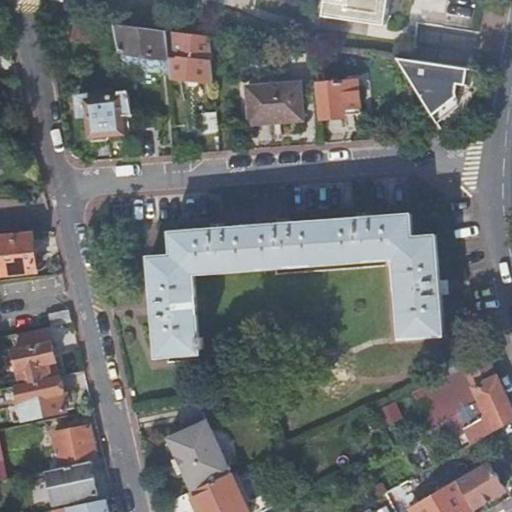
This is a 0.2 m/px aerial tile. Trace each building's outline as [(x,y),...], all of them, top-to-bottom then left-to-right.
[(324,0),(322,18),(383,27),(387,0),(324,0)] [(165,31),(111,24),(117,51),(168,59),(165,31)] [(209,37),(165,31),(168,59),(173,59),(173,56),(211,61),(209,37)] [(324,83),(321,52),(311,50),(313,74),(317,74),(320,119),(344,118),(343,115),(359,113),(356,81),(324,83)] [(466,111),(470,71),(393,59),(384,119),(444,128),(455,119),(466,111)] [(479,73),(470,71),(466,111),(455,119),(444,128),(454,124),(464,117),(474,101),(477,90),(479,73)] [(246,88),(248,124),(302,120),(300,84),(246,88)] [(122,115),(132,114),(126,90),(117,91),(118,97),(85,101),(89,140),(92,142),(107,141),(109,135),(124,134),(122,115)] [(404,339),(447,335),(443,294),(449,293),(447,281),(441,282),(438,237),(414,238),(413,215),(371,218),(371,215),(359,216),(359,219),(291,224),(291,221),(278,222),(279,225),(225,229),(225,226),(212,227),(212,230),(171,232),(173,255),(150,257),(153,302),(151,303),(152,316),(154,315),(157,356),(200,353),(199,349),(202,349),(202,337),(198,337),(194,274),(397,259),(404,339)] [(0,237),(0,250),(1,251),(2,276),(37,273),(34,235),(0,237)] [(74,322),(71,311),(50,314),(53,327),(74,322)] [(50,327),(18,334),(21,348),(53,341),(50,327)] [(53,341),(21,348),(16,350),(22,384),(54,377),(51,361),(58,360),(53,341)] [(473,443),(511,421),(511,412),(491,356),(467,367),(454,373),(432,383),(417,390),(436,425),(461,411),(463,415),(469,425),(464,428),(473,443)] [(454,373),(467,367),(462,356),(449,362),(454,373)] [(54,377),(61,376),(58,360),(51,361),(54,377)] [(22,384),(19,385),(24,410),(19,412),(20,420),(68,410),(61,376),(54,377),(22,384)] [(436,425),(417,390),(410,393),(430,428),(436,425)] [(191,493),(231,475),(206,422),(167,440),(176,459),(183,473),(191,493)] [(91,461),(99,460),(92,427),(55,434),(62,467),(91,461)] [(178,476),(183,473),(176,459),(172,462),(178,476)] [(62,467),(48,470),(56,503),(99,494),(91,461),(62,467)] [(457,480),(474,511),(504,492),(505,489),(489,462),(457,480)] [(247,511),(231,475),(191,493),(190,494),(198,511),(247,511)] [(474,511),(457,480),(409,508),(411,511),(474,511)] [(101,509),(100,500),(74,506),(75,511),(109,511),(109,508),(101,509)]
